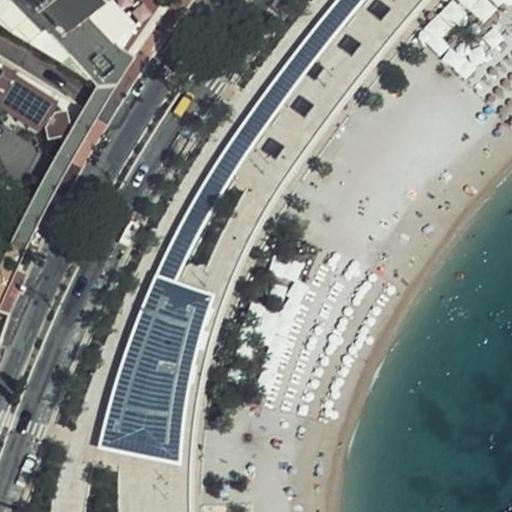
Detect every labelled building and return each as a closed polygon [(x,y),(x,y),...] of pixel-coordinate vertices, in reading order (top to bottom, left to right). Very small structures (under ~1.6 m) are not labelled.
[(16,0),(55,43),(88,14),(103,0),(16,0)] [(103,0),(88,14),(121,50),(137,26),(113,0),(103,0)] [(340,0),(299,51),(260,104),(212,172),(175,238),(158,277),(178,284),(182,274),(202,232),(226,188),(241,169),(277,118),(327,50),(369,0),(340,0)] [(511,0),(455,0),(427,34),(482,80),(497,61),(503,66),(511,55),(511,25),(511,24),(511,0)] [(88,14),(55,43),(96,86),(116,87),(134,57),(121,50),(88,14)] [(57,114),(63,106),(0,64),(0,114),(39,141),(45,132),(57,114)] [(116,87),(96,86),(27,205),(8,245),(23,250),(54,192),(98,116),(116,87)] [(57,114),(45,132),(50,142),(62,137),(68,122),(66,112),(57,114)] [(0,303),(23,250),(8,245),(0,242),(0,303)] [(119,379),(100,451),(182,468),(189,403),(200,354),(216,298),(178,284),(158,277),(119,379)]
